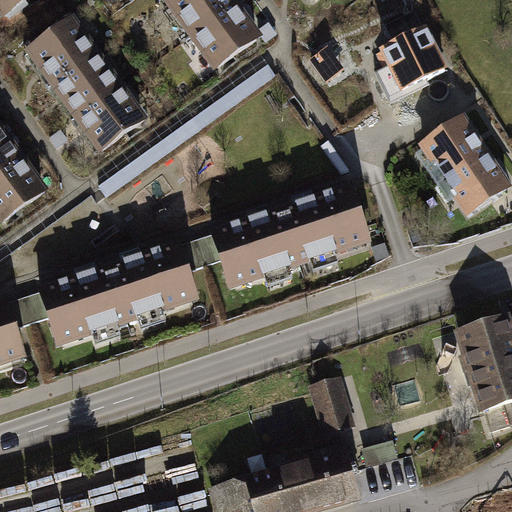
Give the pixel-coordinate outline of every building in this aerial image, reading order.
[(0,0),(0,6),(7,17),(31,0),(0,0)] [(173,0),(171,2),(195,36),(234,8),(227,0),(173,0)] [(195,36),(219,69),(258,42),(234,8),(195,36)] [(397,47),(384,53),(391,68),(376,75),(389,100),(445,73),(425,33),(424,33),(415,15),(387,28),(397,47)] [(32,52),(56,85),(95,58),(71,24),(32,52)] [(270,26),(259,34),(266,43),(277,35),(270,26)] [(328,51),(313,61),(328,82),(342,72),(328,51)] [(56,85),(80,118),(119,91),(95,58),(56,85)] [(269,67),(100,188),(107,198),(276,77),(269,67)] [(80,118),(104,152),(143,124),(119,91),(80,118)] [(463,123),(425,149),(447,182),(485,156),(463,123)] [(61,132),(51,140),(58,149),(68,141),(61,132)] [(0,175),(19,162),(0,135),(0,175)] [(350,172),(329,143),(322,147),(343,175),(350,172)] [(485,156),(447,182),(469,215),(508,190),(485,156)] [(0,175),(0,216),(5,223),(43,195),(19,162),(0,175)] [(352,191),(214,236),(223,262),(231,288),(369,243),(352,191)] [(214,236),(196,242),(205,268),(223,262),(214,236)] [(196,242),(179,248),(188,274),(205,268),(196,242)] [(179,248),(41,294),(50,320),(59,345),(197,300),(188,274),(179,248)] [(41,294),(24,299),(33,325),(50,320),(41,294)] [(24,299),(7,305),(15,331),(33,325),(24,299)] [(7,305),(0,307),(0,365),(24,357),(15,331),(7,305)] [(511,340),(506,321),(461,335),(468,359),(463,361),(469,381),(474,379),(491,434),(511,427),(511,425),(511,340)] [(339,381),(313,389),(326,435),(353,427),(339,381)] [(397,459),(394,447),(364,455),(368,467),(397,459)] [(217,495),(221,511),(315,511),(353,501),(341,458),(274,476),(275,478),(217,495)]
